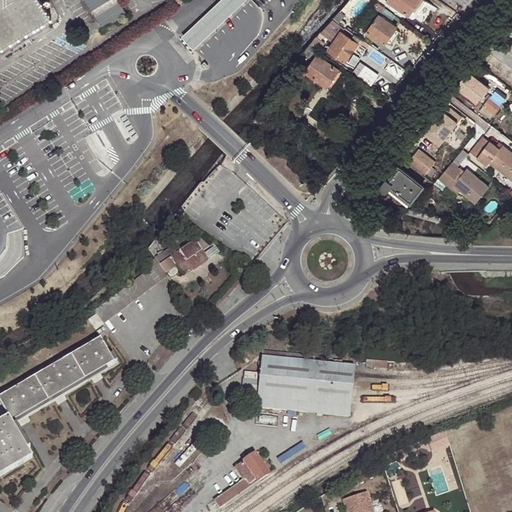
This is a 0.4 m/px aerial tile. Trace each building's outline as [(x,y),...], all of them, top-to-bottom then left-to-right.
[(0,0),(0,49),(51,19),(40,0),(0,0)] [(86,0),(105,29),(128,14),(118,0),(86,0)] [(220,0),(181,36),(193,50),(247,0),(220,0)] [(385,0),(410,17),(414,11),(416,8),(421,11),(427,1),(426,0),(385,0)] [(349,18),(341,10),(334,18),(343,25),(349,18)] [(380,15),(367,34),(377,41),(379,38),(386,44),(388,43),(391,45),(400,32),(396,29),(397,27),(380,15)] [(339,29),(343,25),(334,18),(330,22),(339,29)] [(358,25),(352,32),(355,34),(358,36),(365,26),(362,24),(360,26),(358,25)] [(359,42),(362,39),(358,36),(355,34),(352,38),(343,31),(330,49),(346,61),(347,58),(355,64),(366,48),(359,42)] [(311,43),(318,48),(322,43),(315,38),(313,42),(311,43)] [(315,52),(318,48),(311,43),(309,47),(315,52)] [(306,71),(327,87),(340,70),(318,54),(306,71)] [(375,83),(380,71),(364,65),(359,76),(375,83)] [(340,70),(327,87),(332,90),(344,73),(340,70)] [(465,85),(460,89),(478,103),(490,89),(469,72),(461,82),(465,85)] [(492,99),(485,107),(494,115),(501,107),(492,99)] [(444,105),(424,131),(441,144),(462,117),(451,109),(451,110),(444,105)] [(490,162),(501,171),(511,179),(511,152),(503,146),(500,149),(490,141),(478,157),(487,165),(490,162)] [(419,149),(411,159),(411,161),(427,173),(432,177),(437,171),(431,167),(436,163),(419,149)] [(400,168),(389,183),(387,182),(385,185),(383,188),(382,189),(382,191),(383,192),(385,193),(387,193),(389,193),(390,192),(408,206),(424,187),(400,168)] [(468,169),(454,186),(477,204),(491,186),(468,169)] [(511,179),(501,171),(499,173),(511,183),(511,179)] [(0,280),(4,278),(23,258),(23,232),(0,191),(0,280)] [(454,200),(468,211),(472,206),(459,195),(454,200)] [(158,263),(166,274),(177,266),(182,274),(190,268),(193,271),(209,259),(195,240),(174,256),(169,249),(155,259),(158,263)] [(169,278),(158,263),(84,319),(95,333),(169,278)] [(100,339),(66,359),(80,383),(114,362),(100,339)] [(313,357),(262,351),(257,407),(349,416),(354,366),(313,363),(313,357)] [(66,359),(33,379),(46,402),(80,383),(66,359)] [(0,398),(0,400),(10,417),(13,422),(46,402),(33,379),(0,398)] [(0,423),(0,477),(34,458),(13,422),(10,417),(0,423)] [(186,436),(181,441),(191,451),(196,447),(186,436)] [(406,453),(404,449),(398,452),(382,459),(383,464),(406,453)] [(244,482),(216,502),(220,509),(269,474),(255,454),(235,468),(244,482)] [(401,496),(408,493),(402,480),(395,483),(401,496)] [(373,511),(367,491),(343,499),(347,511),(373,511)]
